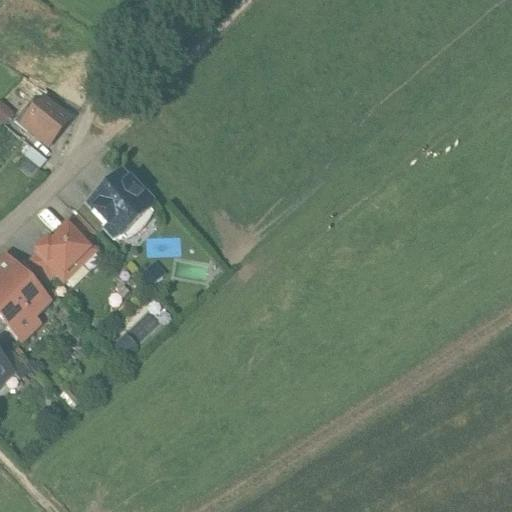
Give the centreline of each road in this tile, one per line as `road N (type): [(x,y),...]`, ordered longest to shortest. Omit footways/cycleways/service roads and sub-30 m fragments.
road 1 (track): [(237,0),(84,149),(90,115),(181,0)]
road 2 (residential): [(0,237),(84,149)]
